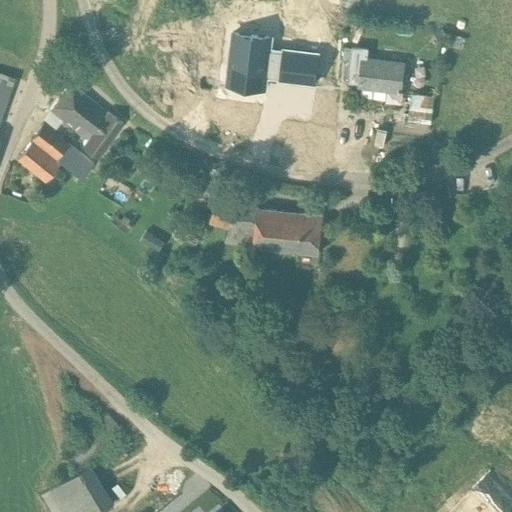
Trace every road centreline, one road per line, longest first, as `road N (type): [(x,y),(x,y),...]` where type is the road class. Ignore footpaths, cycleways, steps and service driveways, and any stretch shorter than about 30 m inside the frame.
road 1 (residential): [(511,139),(465,166),(380,187),(244,164),(176,134),(127,93),(102,57),(82,0)]
road 2 (residential): [(225,511),(33,339),(6,303),(0,270)]
road 3 (residential): [(0,171),(39,72),(48,0)]
